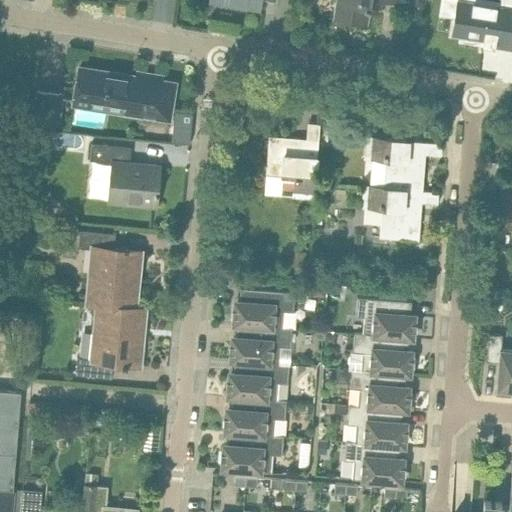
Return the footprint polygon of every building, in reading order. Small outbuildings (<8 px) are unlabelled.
[(335,0),(332,19),(367,24),(371,0),(380,0),(412,5),(412,4),(409,4),(409,0),(335,0)] [(457,0),(455,17),(452,34),(459,35),(461,35),(460,38),(483,41),(482,43),(483,43),(484,43),(493,44),(493,47),(494,47),(494,46),(511,49),(511,43),(511,0),(504,0),(503,7),(462,0),(457,0)] [(78,68),(75,87),(73,101),(167,117),(173,83),(162,81),(163,76),(136,71),(135,77),(78,68)] [(34,120),(42,121),(41,128),(55,129),(55,123),(58,123),(61,93),(37,91),(34,120)] [(294,195),(314,197),(315,183),(318,141),(300,140),(300,137),(269,135),(266,174),(295,176),(294,195)] [(368,137),(367,157),(386,158),(383,187),(420,190),(420,189),(424,141),(368,137)] [(108,200),(136,203),(156,205),(160,165),(129,162),(131,146),(91,142),(90,158),(112,160),(108,200)] [(511,177),(500,177),(499,197),(497,216),(511,216),(511,177)] [(364,186),(363,205),(366,206),(364,222),(381,223),(380,236),(398,237),(418,239),(421,202),(438,203),(438,191),(420,190),(383,187),(364,186)] [(318,212),(323,211),(323,202),(314,202),(314,225),(322,225),(322,217),(318,217),(318,212)] [(90,302),(96,303),(136,307),(138,288),(133,288),(137,250),(115,247),(116,232),(79,229),(78,246),(91,247),(86,302),(90,302)] [(294,291),(240,287),(239,306),(234,305),(232,323),(292,328),(292,327),(282,327),(283,310),(293,311),(294,291)] [(357,296),(355,315),(365,316),(363,333),(408,337),(413,337),(414,319),(410,319),(411,300),(357,296)] [(146,307),(136,307),(96,303),(91,357),(77,356),(75,373),(111,376),(113,363),(136,365),(139,327),(144,327),(146,307)] [(236,341),(231,341),(230,359),(235,360),(289,364),(289,363),(279,362),(280,346),(290,347),(292,328),(232,323),(232,324),(237,324),(236,341)] [(354,332),(352,351),(362,352),(361,369),(406,373),(410,373),(412,355),(407,355),(408,337),(363,333),(354,332)] [(510,394),(511,393),(511,348),(501,348),(502,334),(488,333),(486,360),(498,361),(496,388),(510,389),(510,394)] [(278,382),(287,383),(289,364),(235,360),(233,377),(228,377),(227,395),(231,395),(276,399),(278,382)] [(406,373),(361,369),(351,368),(349,387),(359,388),(358,405),(402,409),(407,409),(409,391),(404,390),(406,373)] [(337,369),(336,382),(348,383),(349,370),(337,369)] [(0,511),(20,511),(22,488),(13,487),(21,390),(0,388),(0,511)] [(224,431),(229,431),(273,435),(275,418),(284,418),(286,400),(276,399),(231,395),(230,413),(225,413),(224,431)] [(335,403),(334,411),(346,412),(347,404),(335,403)] [(402,409),(358,405),(348,404),(347,423),(356,424),(355,441),(400,444),(404,445),(406,427),(401,426),(402,409)] [(222,449),(221,468),(270,471),(272,453),(281,454),(283,435),(273,435),(229,431),(227,449),(222,449)] [(400,444),(355,441),(345,440),(344,459),(353,460),(352,478),(402,481),(403,462),(398,462),(400,444)] [(511,511),(511,468),(509,504),(504,504),(501,504),(501,500),(495,500),(484,499),(483,499),(482,511),(511,511)] [(246,476),(235,475),(234,484),(245,485),(246,476)] [(257,476),(246,476),(245,485),(256,486),(257,476)] [(284,478),(284,488),(295,489),(296,479),(284,478)] [(296,479),(295,489),(306,490),(307,480),(296,479)] [(82,501),(81,511),(138,511),(139,507),(138,507),(106,504),(108,485),(97,484),(84,482),(82,501)] [(334,492),(345,493),(346,483),(334,482),(334,492)] [(357,484),(346,483),(345,493),(356,494),(357,484)] [(384,496),(395,497),(396,487),(384,486),(384,496)] [(407,488),(396,487),(395,497),(406,498),(407,488)] [(22,488),(20,511),(39,511),(41,490),(22,488)]
